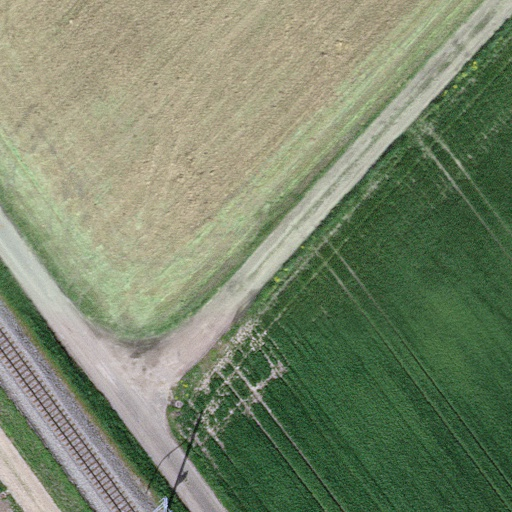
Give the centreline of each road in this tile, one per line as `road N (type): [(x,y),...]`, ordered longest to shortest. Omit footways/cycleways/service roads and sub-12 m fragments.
road 1 (track): [(124,396),(493,0)]
road 2 (track): [(0,225),(210,511)]
